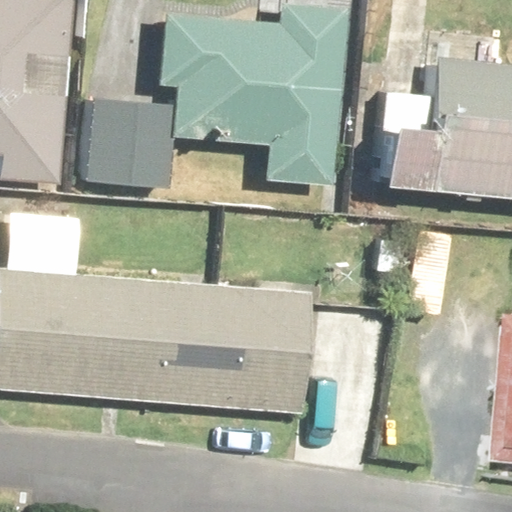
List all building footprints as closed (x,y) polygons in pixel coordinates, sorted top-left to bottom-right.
[(0,0),(0,179),(45,182),(55,0),(0,0)] [(152,104),(71,100),(67,186),(158,191),(160,138),(249,142),(247,188),(313,192),(322,6),(259,3),(258,24),(145,19),(142,90),(153,90),(152,104)] [(415,95),(363,89),(351,186),(511,204),(511,59),(421,49),(415,95)] [(441,231),(397,227),(389,315),(433,319),(441,231)] [(0,392),(290,409),(297,291),(0,273),(0,392)] [(511,301),(509,302),(500,454),(511,455),(511,301)]
